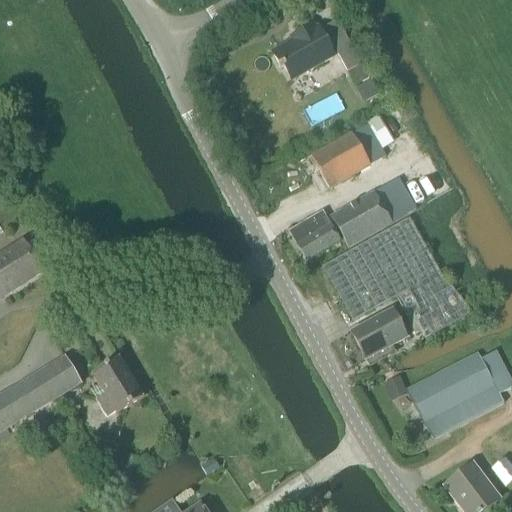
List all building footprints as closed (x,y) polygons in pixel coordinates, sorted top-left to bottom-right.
[(333,57),(316,28),(315,29),(313,26),(287,40),(289,43),(271,53),(279,67),(277,67),(279,70),(283,68),(291,81),(333,57)] [(347,73),(361,65),(351,47),(337,55),(347,73)] [(312,156),(312,157),(328,188),(370,167),(385,159),(367,127),(354,134),(312,156)] [(416,209),(415,208),(399,181),(389,187),(331,219),(347,248),(404,215),(416,209)] [(339,242),(322,213),(288,232),(305,261),(339,242)] [(395,297),(415,334),(422,330),(426,338),(473,313),(436,275),(411,219),(323,266),(352,320),(395,297)] [(0,299),(42,273),(22,241),(0,254),(0,299)] [(404,340),(390,313),(350,333),(364,360),(404,340)] [(477,355),(405,391),(408,396),(422,424),(433,440),(503,404),(498,395),(511,388),(511,385),(494,352),(479,359),(477,355)] [(91,376),(104,396),(95,401),(107,419),(114,415),(115,416),(142,399),(118,358),(90,375),(91,376)] [(0,434),(80,387),(63,359),(0,397),(0,434)] [(398,378),(383,385),(389,399),(404,393),(398,378)] [(511,471),(503,459),(490,469),(505,488),(505,487),(511,481),(511,471)] [(453,501),(455,500),(463,511),(482,511),(498,500),(472,466),(443,488),(453,501)]
